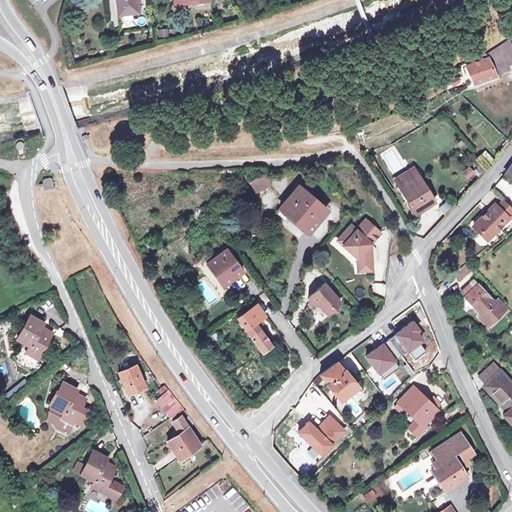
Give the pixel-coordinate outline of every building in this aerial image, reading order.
[(116,0),(118,16),(140,13),(138,0),(116,0)] [(489,56),(494,70),(509,64),(511,63),(511,43),(510,37),(495,47),(487,51),(489,56)] [(494,70),(489,56),(466,64),(473,83),(496,75),(494,70)] [(511,69),(509,64),(494,70),(496,75),(511,69)] [(19,142),(18,142),(16,142),(15,143),(14,144),(14,145),(14,147),(14,148),(15,149),(16,150),(17,150),(19,150),(20,150),(21,149),(22,148),(22,147),(22,146),(22,144),(21,143),(20,142),(19,142)] [(490,164),(486,160),(483,156),(481,154),(477,157),(486,169),(490,164)] [(245,166),(250,182),(263,174),(265,173),(264,169),(263,166),(245,166)] [(395,180),(415,212),(433,201),(413,169),(395,180)] [(263,174),(250,182),(256,191),(269,183),(263,174)] [(41,180),(42,184),(39,184),(39,188),(42,187),(43,190),(53,189),(51,178),(41,180)] [(327,211),(299,186),(281,207),(308,232),(327,211)] [(502,200),(496,207),(506,215),(511,208),(502,200)] [(507,217),(506,215),(496,207),(493,204),(474,225),(488,238),(507,217)] [(351,226),(338,240),(358,258),(358,265),(372,264),(371,251),(369,249),(368,246),(380,233),(366,220),(356,231),(351,226)] [(227,249),(208,262),(224,285),(243,272),(227,249)] [(454,276),(457,278),(458,277),(460,279),(473,268),(469,264),(454,276)] [(475,286),(465,295),(481,313),(478,315),(486,323),(507,305),(499,296),(495,300),(475,277),(471,281),(475,286)] [(475,286),(471,281),(460,290),(465,295),(475,286)] [(371,284),(372,296),(385,295),(384,283),(371,284)] [(333,306),(337,307),(342,302),(326,284),(312,296),(311,304),(318,305),(319,304),(328,314),(333,310),(333,306)] [(271,343),(260,328),(255,321),(265,314),(258,303),(238,317),(261,350),(271,343)] [(34,350),(45,356),(59,331),(48,325),(51,320),(38,312),(24,337),(37,345),(34,350)] [(255,321),(260,328),(270,321),(265,314),(255,321)] [(413,322),(396,334),(408,351),(415,360),(427,352),(420,343),(423,340),(417,332),(419,331),(413,322)] [(402,356),(408,351),(396,334),(390,339),(402,356)] [(390,339),(383,344),(395,361),(402,356),(390,339)] [(400,368),(395,361),(383,344),(380,346),(366,356),(384,379),(400,368)] [(321,373),(315,382),(318,385),(326,379),(339,396),(355,384),(338,361),(321,373)] [(511,383),(494,363),(480,376),(486,384),(484,385),(507,411),(504,414),(511,423),(511,383)] [(139,364),(123,371),(132,393),(148,386),(139,364)] [(87,407),(91,398),(80,392),(82,388),(70,380),(56,404),(57,404),(70,411),(67,417),(77,423),(79,420),(86,424),(94,411),(87,407)] [(413,385),(397,402),(404,407),(405,406),(418,419),(409,428),(417,436),(426,426),(424,423),(437,409),(435,406),(429,400),(413,385)] [(185,409),(169,389),(157,399),(172,419),(185,409)] [(431,398),(429,400),(435,406),(438,404),(431,398)] [(404,407),(397,402),(394,405),(400,411),(404,407)] [(70,411),(57,404),(55,410),(54,417),(61,421),(62,425),(61,427),(72,433),(77,423),(67,417),(70,411)] [(157,425),(165,418),(161,414),(153,420),(157,425)] [(202,444),(183,415),(173,422),(179,431),(172,435),(174,438),(168,441),(179,460),(202,444)] [(309,420),(299,431),(322,453),(345,430),(331,415),(318,429),(309,420)] [(436,459),(433,461),(433,464),(434,466),(433,467),(443,482),(447,488),(447,489),(467,476),(461,467),(466,463),(468,462),(465,458),(473,452),(462,438),(462,436),(461,434),(457,434),(456,435),(455,437),(454,437),(432,452),(436,459)] [(110,459),(112,455),(99,447),(93,459),(87,455),(80,467),(87,471),(86,471),(99,479),(96,484),(107,490),(117,495),(123,485),(118,482),(113,480),(121,465),(110,459)] [(119,480),(118,482),(123,485),(117,495),(121,498),(128,485),(119,480)] [(439,485),(443,491),(447,488),(443,482),(439,485)] [(475,500),(492,501),(493,485),(476,484),(475,500)] [(443,491),(439,485),(429,491),(434,497),(443,491)] [(372,491),(363,495),(366,503),(375,499),(372,491)]
